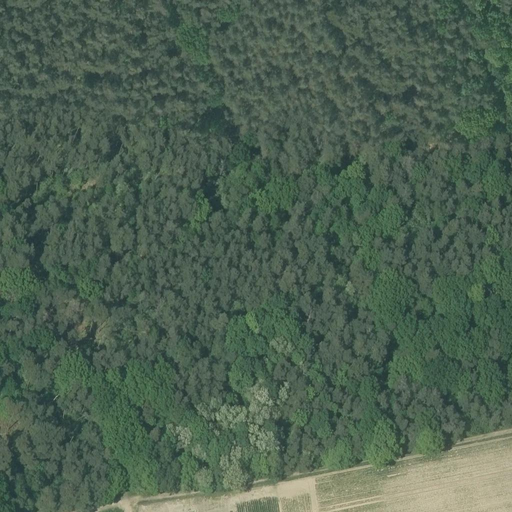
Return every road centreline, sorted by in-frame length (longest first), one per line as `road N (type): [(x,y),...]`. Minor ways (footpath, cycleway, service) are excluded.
road 1 (track): [(38,291),(511,119)]
road 2 (track): [(511,430),(124,505)]
road 3 (track): [(124,505),(38,291)]
